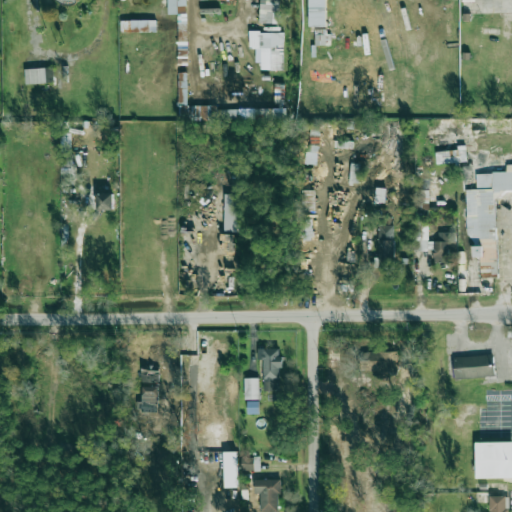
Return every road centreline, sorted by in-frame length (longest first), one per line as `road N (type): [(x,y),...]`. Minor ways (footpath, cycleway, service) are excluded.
road 1 (residential): [(0,317),(511,313)]
road 2 (residential): [(315,511),(315,316)]
